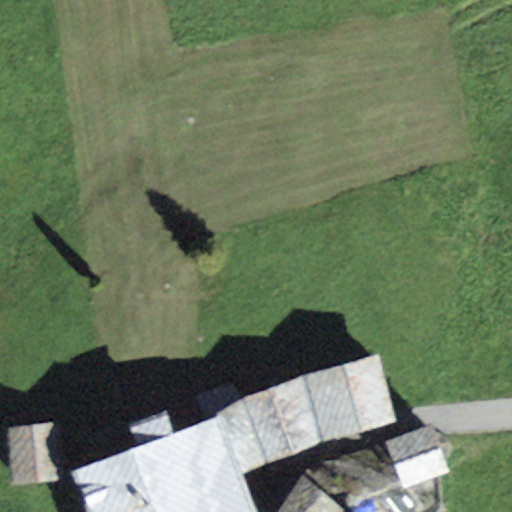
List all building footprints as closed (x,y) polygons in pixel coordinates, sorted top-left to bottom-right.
[(314,449),(377,436),(364,372),(301,385),(314,449)] [(235,408),(256,469),(314,449),(301,385),(235,408)] [(196,429),(219,488),(256,469),(235,408),(196,429)] [(67,480),(79,511),(228,511),(219,488),(196,429),(67,480)] [(3,439),(7,489),(57,485),(53,435),(3,439)] [(368,460),(386,502),(428,484),(409,442),(368,460)] [(312,511),(290,493),(273,511),(312,511)]
